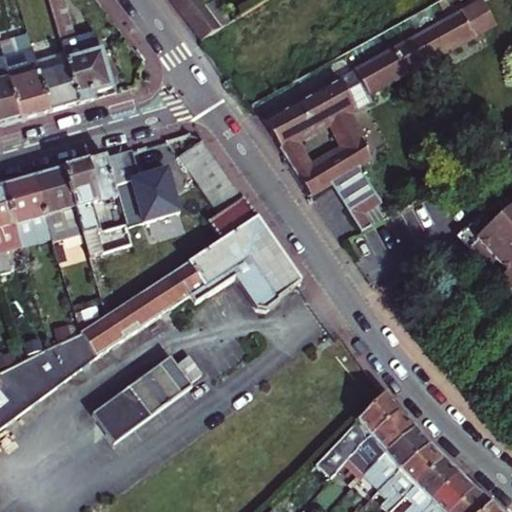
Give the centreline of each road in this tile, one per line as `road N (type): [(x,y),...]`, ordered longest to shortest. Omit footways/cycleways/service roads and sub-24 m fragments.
road 1 (residential): [(511,485),(381,348),(204,96)]
road 2 (residential): [(0,157),(204,96)]
